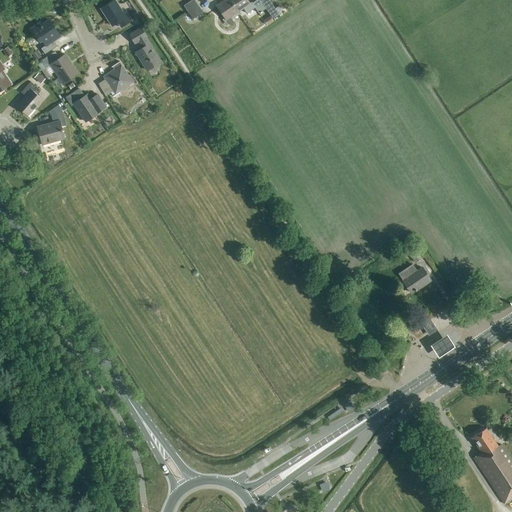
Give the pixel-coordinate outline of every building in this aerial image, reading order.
[(122,12),(114,0),(113,0),(101,8),(112,26),(118,22),(121,27),(131,21),(125,11),(122,12)] [(189,12),(199,5),(195,0),(192,0),(184,6),(189,12)] [(235,6),(230,0),(224,0),(216,6),(229,25),(233,22),(230,17),(238,11),(235,6)] [(230,0),(235,6),(238,11),(250,4),(247,0),(230,0)] [(265,8),(259,0),(255,0),(252,3),(259,13),(265,8)] [(259,0),(265,8),(272,4),(269,0),(259,0)] [(272,4),(265,8),(272,17),(278,13),(272,4)] [(199,5),(189,12),(194,20),(204,12),(199,5)] [(273,21),(269,16),(263,20),(267,25),(273,21)] [(60,36),(49,20),(41,24),(40,22),(31,29),(43,47),(41,48),(45,54),(57,45),(54,40),(60,36)] [(139,41),(143,47),(135,52),(147,71),(161,62),(145,37),(146,36),(141,27),(129,35),(134,43),(139,41)] [(12,53),(8,47),(3,50),(7,56),(12,53)] [(41,56),(37,50),(31,53),(36,60),(41,56)] [(59,58),(55,52),(42,60),(47,67),(46,68),(45,68),(49,75),(55,71),(63,84),(78,74),(65,54),(59,58)] [(103,76),(105,79),(98,84),(106,96),(105,96),(108,100),(111,98),(108,94),(113,91),(115,94),(133,82),(119,61),(111,67),(113,70),(103,76)] [(0,90),(10,84),(1,71),(4,69),(0,62),(0,90)] [(38,73),(34,78),(41,84),(45,79),(38,73)] [(37,87),(30,81),(21,92),(25,96),(16,106),(28,116),(42,99),(33,91),(37,87)] [(90,99),(87,94),(82,98),(77,90),(66,97),(71,105),(73,104),(85,122),(99,112),(98,112),(106,107),(97,94),(90,99)] [(61,110),(58,105),(49,111),(52,116),(54,122),(37,127),(42,144),(64,138),(60,127),(65,125),(61,110)] [(421,258),(421,257),(412,243),(404,247),(414,262),(421,258)] [(416,290),(431,280),(422,267),(416,271),(412,264),(398,273),(403,280),(402,280),(402,281),(403,281),(410,292),(414,290),(415,291),(417,290),(416,290)] [(426,314),(417,320),(427,334),(435,328),(426,314)] [(426,334),(431,341),(438,337),(434,330),(426,334)] [(429,347),(437,359),(454,348),(446,336),(429,347)] [(504,504),(511,498),(511,461),(509,456),(501,444),(498,446),(486,428),(484,429),(482,429),(480,430),(480,432),(471,438),(472,439),(472,441),(474,443),(475,444),(481,452),(473,457),(490,483),(504,504)]
